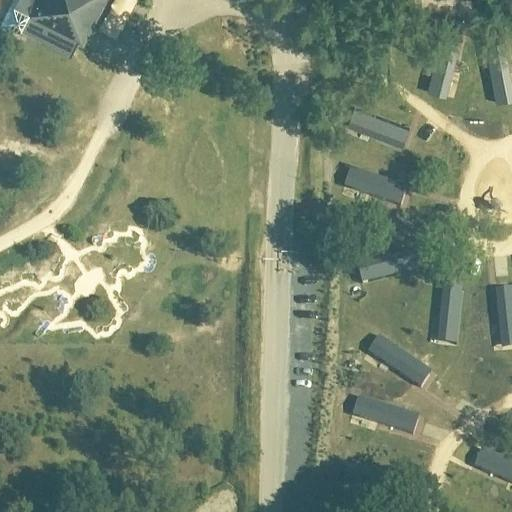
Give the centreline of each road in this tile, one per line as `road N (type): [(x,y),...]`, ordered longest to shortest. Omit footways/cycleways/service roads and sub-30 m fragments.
road 1 (residential): [(276,511),(300,31),(290,14),(246,0)]
road 2 (residential): [(175,0),(86,158),(37,218)]
